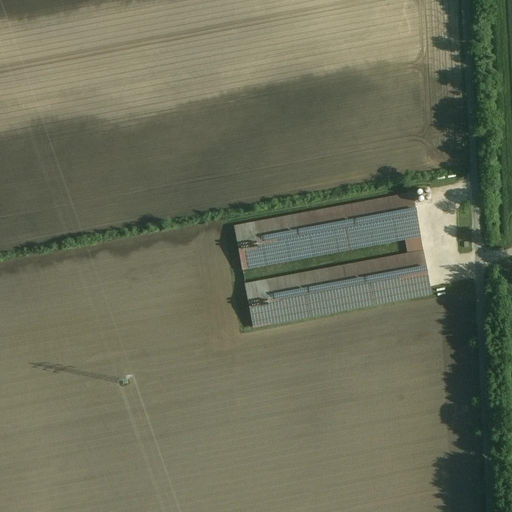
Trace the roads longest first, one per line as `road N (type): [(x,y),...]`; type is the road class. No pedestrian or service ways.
road 1 (unclassified): [(482,276),(467,0)]
road 2 (unclassified): [(492,511),(482,276)]
